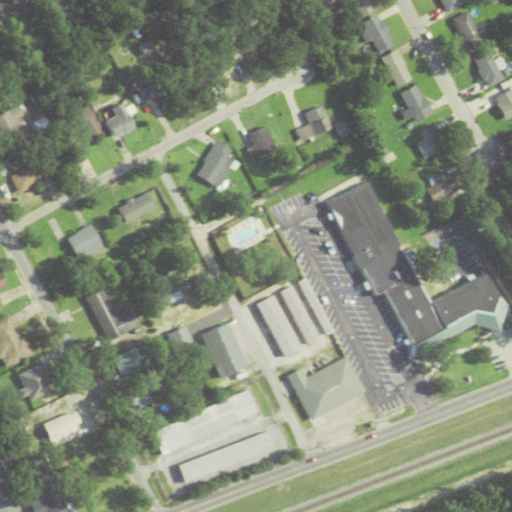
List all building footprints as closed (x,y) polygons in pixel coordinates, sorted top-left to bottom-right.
[(27,0),(1,14),(0,12),(0,0),(27,0)] [(354,10),(348,13),(341,0),(369,0),(373,6),(357,15),(354,10)] [(460,0),(461,2),(445,10),(439,0),(460,0)] [(126,10),(132,8),(136,16),(130,19),(126,10)] [(478,30),(483,37),(466,46),(450,16),(465,8),(478,30)] [(392,42),(377,51),(369,37),(364,40),(358,30),(359,29),(356,23),(360,21),(375,12),(378,17),(380,16),(387,28),(385,30),(392,42)] [(260,36),(261,39),(252,43),(244,19),(255,15),(257,21),(276,14),(281,28),(260,36)] [(111,19),(117,15),(121,23),(115,26),(111,19)] [(102,23),(107,20),(111,28),(106,30),(102,23)] [(306,26),(314,22),(319,30),(311,35),(306,26)] [(217,63),(206,42),(204,43),(202,38),(218,29),(219,31),(223,29),(236,53),(217,63)] [(142,56),(154,50),(149,40),(137,46),(142,56)] [(399,46),(408,42),(410,46),(401,51),(399,46)] [(246,45),(251,43),(258,58),(253,61),(246,45)] [(489,51),(502,76),(487,84),(483,78),(482,79),(475,67),(477,66),(470,53),(485,45),(486,46),(490,44),(493,50),(489,51)] [(334,47),(339,45),(342,51),(337,54),(334,47)] [(379,54),(396,45),(404,62),(403,63),(410,76),(395,84),(379,54)] [(200,56),(209,74),(181,89),(172,71),(180,67),(174,55),(188,47),(194,59),(200,56)] [(236,56),(241,54),(247,68),(242,70),(236,56)] [(159,69),(171,91),(156,99),(153,93),(140,100),(131,83),(132,82),(132,81),(136,79),(136,77),(152,69),(153,72),(159,69)] [(203,78),(209,75),(220,93),(214,96),(203,78)] [(425,78),(428,86),(427,87),(429,91),(424,93),(417,77),(422,75),(423,79),(425,78)] [(421,93),(431,111),(414,120),(398,91),(413,82),(419,94),(421,93)] [(511,111),(502,117),(494,101),(495,100),(492,94),(509,85),(511,91),(511,111)] [(101,129),(87,137),(80,127),(70,133),(55,107),(71,98),(76,107),(85,102),(94,117),(101,129)] [(130,101),(133,109),(125,113),(131,123),(120,129),(120,128),(110,133),(102,117),(111,112),(107,104),(117,99),(121,106),(130,101)] [(428,104),(437,99),(440,104),(431,109),(428,104)] [(0,108),(14,101),(20,112),(14,116),(23,132),(0,145),(0,108)] [(293,127),(307,121),(302,111),(320,103),(330,125),(313,132),(315,138),(308,141),(306,136),(298,139),(293,127)] [(333,122),(342,118),(348,130),(339,134),(333,122)] [(441,121),(452,140),(422,155),(414,140),(421,136),(418,129),(434,120),(436,123),(441,121)] [(245,146),(251,143),(245,132),(263,123),(274,143),(273,143),(274,145),(251,157),(245,146)] [(194,172),(203,159),(201,158),(214,138),(230,148),(226,153),(232,158),(214,185),(194,172)] [(375,150),(377,149),(376,148),(383,144),(387,152),(378,156),(375,150)] [(7,174),(46,153),(54,170),(16,190),(7,174)] [(450,171),(458,186),(432,201),(423,186),(433,181),(429,174),(444,166),(448,172),(450,171)] [(404,240),(409,248),(402,252),(411,269),(422,263),(437,291),(427,297),(428,299),(483,269),(496,294),(505,303),(497,330),(472,322),(416,353),(381,287),(372,292),(367,283),(366,284),(363,279),(365,278),(358,266),(357,267),(349,253),(351,252),(323,200),(363,178),(399,243),(404,240)] [(229,197),(242,191),(245,198),(233,204),(229,197)] [(126,223),(156,208),(147,192),(118,207),(126,223)] [(503,222),(507,231),(504,232),(505,236),(501,237),(495,223),(500,221),(501,223),(503,222)] [(66,236),(74,231),(74,230),(89,222),(102,247),(79,260),(66,236)] [(506,263),(501,266),(498,259),(503,256),(503,254),(511,249),(511,267),(509,269),(506,263)] [(296,280),(301,277),(330,329),(324,332),(296,280)] [(278,289),(289,283),(317,336),(306,342),(278,289)] [(12,286),(14,291),(0,297),(0,288),(6,286),(7,288),(12,286)] [(122,309),(131,326),(106,339),(83,295),(100,286),(114,313),(122,309)] [(154,301),(177,290),(180,297),(157,308),(154,301)] [(254,302),(271,293),(299,345),(282,354),(254,302)] [(20,332),(31,352),(8,365),(8,363),(4,366),(0,359),(0,316),(7,313),(18,333),(20,332)] [(198,332),(225,319),(245,363),(218,376),(198,332)] [(164,333),(182,323),(192,342),(173,352),(164,333)] [(111,356),(138,342),(149,364),(122,377),(111,356)] [(194,347),(201,343),(213,366),(206,370),(194,347)] [(309,419),(284,374),(300,365),(305,375),(344,353),(363,390),(309,419)] [(16,374),(41,363),(45,372),(41,373),(46,384),(45,385),(48,393),(28,402),(26,395),(19,398),(15,390),(22,387),(16,374)] [(135,401),(131,404),(123,390),(144,378),(154,396),(138,406),(135,401)] [(151,429),(245,387),(255,409),(160,452),(151,429)] [(73,423),(75,428),(69,430),(72,437),(52,446),(49,439),(48,440),(40,422),(67,410),(67,412),(73,409),(78,421),(73,423)] [(0,424),(14,418),(21,435),(7,441),(0,424)] [(176,463),(264,429),(271,446),(182,480),(176,463)] [(39,457),(64,504),(69,501),(74,511),(31,511),(28,506),(32,504),(13,469),(15,467),(12,461),(22,455),(27,464),(39,457)]
